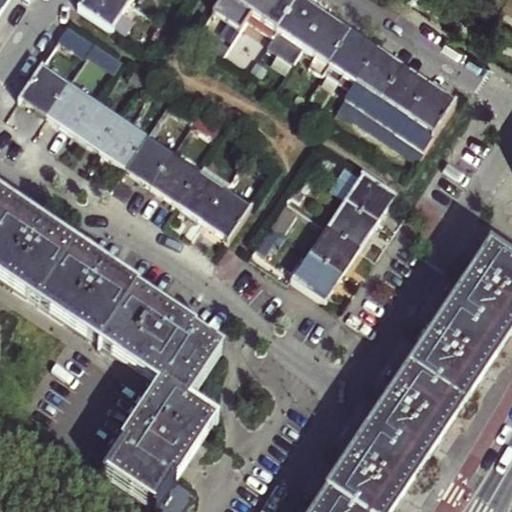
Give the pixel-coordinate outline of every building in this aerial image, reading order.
[(123,0),(86,0),(79,11),(109,31),(128,3),(123,0)] [(248,18),(260,0),(223,0),(214,14),(239,30),(248,18)] [(275,36),(297,4),(291,0),(260,0),(248,18),(275,36)] [(300,53),(322,20),(297,4),(275,36),(266,49),(291,65),(300,53)] [(171,18),(165,27),(172,32),(178,22),(171,18)] [(326,70),(348,38),(322,20),(300,53),(326,70)] [(158,37),(165,42),(172,32),(165,27),(158,37)] [(94,47),(67,28),(59,41),(86,59),(87,57),(94,47)] [(352,88),(374,55),(348,38),(326,70),(352,88)] [(94,47),(87,57),(98,64),(105,54),(94,47)] [(373,114),(401,73),(374,55),(352,88),(366,98),(361,106),(373,114)] [(40,69),(21,98),(47,116),(67,87),(40,69)] [(126,82),(140,92),(146,82),(132,72),(126,82)] [(404,123),(427,90),(401,73),(373,114),(389,125),(394,117),(404,123)] [(146,82),(140,92),(151,99),(157,89),(146,82)] [(67,87),(47,116),(73,134),(93,105),(67,87)] [(423,153),(453,108),(427,90),(404,123),(397,135),(423,153)] [(93,105),(73,134),(99,152),(119,122),(93,105)] [(180,119),(190,126),(197,116),(186,109),(180,119)] [(197,116),(190,126),(203,134),(209,124),(197,116)] [(119,122),(99,152),(124,168),(144,139),(119,122)] [(423,153),(397,135),(392,142),(418,160),(423,153)] [(144,139),(124,168),(150,186),(170,157),(144,139)] [(233,155),(244,161),(250,152),(239,145),(233,155)] [(250,152),(244,161),(255,169),(261,159),(250,152)] [(170,157),(150,186),(176,203),(195,174),(170,157)] [(312,164),(303,177),(313,184),(323,171),(312,164)] [(195,174),(176,203),(202,222),(222,192),(195,174)] [(313,184),(303,177),(288,199),(299,206),(313,184)] [(344,205),(374,225),(390,202),(360,181),(344,205)] [(222,192),(202,222),(229,240),(249,210),(222,192)] [(326,232),(355,252),(374,225),(344,205),(326,232)] [(281,209),(267,229),(277,235),(290,215),(281,209)] [(0,285),(121,366),(164,394),(103,484),(144,511),(157,511),(174,487),(185,470),(214,428),(186,409),(203,383),(220,357),(179,329),(117,289),(108,282),(111,277),(99,269),(95,274),(46,242),(49,236),(36,228),(33,233),(23,226),(0,210),(0,285)] [(277,235),(267,229),(259,241),(269,248),(277,235)] [(309,257),(338,276),(355,252),(326,232),(309,257)] [(511,329),(511,264),(490,250),(472,277),(469,275),(461,287),(464,289),(431,339),(429,337),(421,348),(423,351),(392,398),(389,397),(380,411),(382,413),(352,459),(349,457),(341,469),(344,472),(316,511),(391,511),(400,499),(436,445),(481,376),(511,329)] [(291,284),(320,303),(338,276),(309,257),(291,284)] [(174,487),(157,511),(187,511),(195,501),(174,487)]
